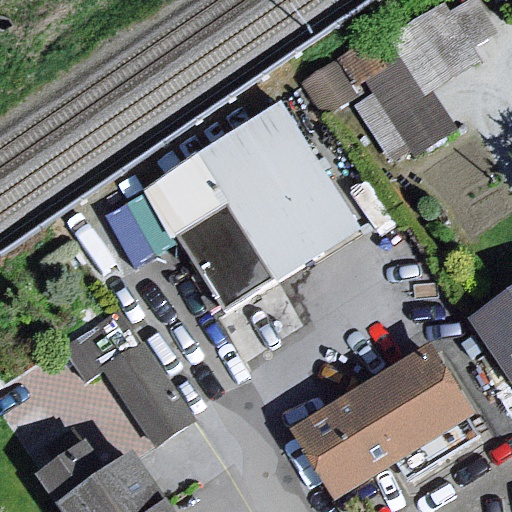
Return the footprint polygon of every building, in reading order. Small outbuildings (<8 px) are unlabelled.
[(388,181),(464,137),(439,101),(427,107),(399,68),(384,70),(368,44),(305,94),(334,123),(344,117),(359,135),(388,181)] [(281,112),(139,202),(220,325),(362,251),(281,112)] [(511,300),(469,334),(511,414),(511,413),(511,300)] [(154,440),(196,408),(116,305),(75,337),(154,440)] [(423,367),(290,443),(321,511),(333,511),(471,439),(423,367)] [(163,511),(129,463),(106,443),(34,483),(51,511),(163,511)]
